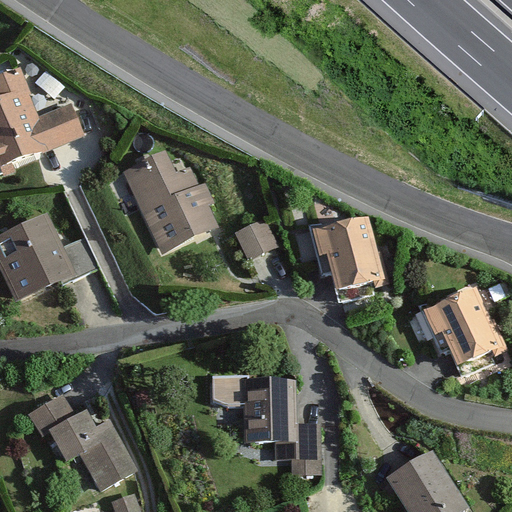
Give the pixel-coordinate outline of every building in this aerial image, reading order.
[(40,123),(21,74),(0,82),(0,98),(2,103),(0,103),(0,168),(83,137),(72,111),(40,123)] [(167,152),(126,171),(165,254),(220,229),(210,207),(216,204),(207,185),(200,188),(192,171),(189,173),(182,159),(172,164),(167,152)] [(46,218),(0,239),(0,264),(19,303),(74,276),(46,218)] [(383,286),(369,220),(314,232),(324,277),(335,275),(341,301),(374,294),(372,288),(383,286)] [(279,247),(266,222),(240,234),(253,260),(279,247)] [(477,293),(475,288),(425,310),(445,356),(454,352),(466,378),(493,366),(489,358),(505,351),(487,311),(508,302),(500,283),(477,293)] [(297,387),(250,388),(251,442),(278,442),(278,458),(296,458),(296,474),(319,474),(318,427),(298,427),(297,387)] [(76,422),(64,402),(35,419),(44,434),(50,430),(69,462),(83,453),(103,488),(136,470),(107,420),(94,428),(87,415),(76,422)] [(463,511),(466,511),(433,456),(391,481),(409,511),(463,511)] [(138,511),(133,497),(115,503),(117,511),(138,511)]
